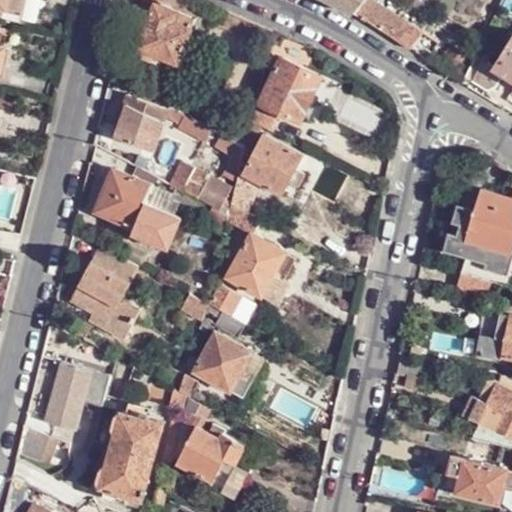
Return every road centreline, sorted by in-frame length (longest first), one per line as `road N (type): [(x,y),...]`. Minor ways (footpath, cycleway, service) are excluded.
road 1 (residential): [(430,104),(338,511)]
road 2 (residential): [(101,0),(0,403)]
road 3 (residential): [(267,0),(323,23),(411,79),(430,104)]
